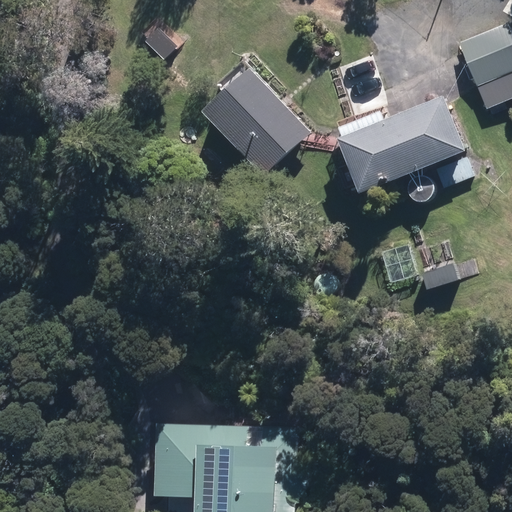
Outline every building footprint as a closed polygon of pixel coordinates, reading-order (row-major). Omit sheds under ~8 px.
[(159,14),(137,37),(166,63),(187,40),(159,14)] [(511,47),(463,68),(482,112),(511,99),(511,47)] [(311,137),(249,73),(200,120),(263,184),(311,137)] [(465,157),(442,101),(337,145),(361,201),(465,157)] [(456,264),(418,276),(423,294),(462,281),(456,264)] [(299,511),(302,431),(156,428),(154,501),(193,502),(193,511),(299,511)]
